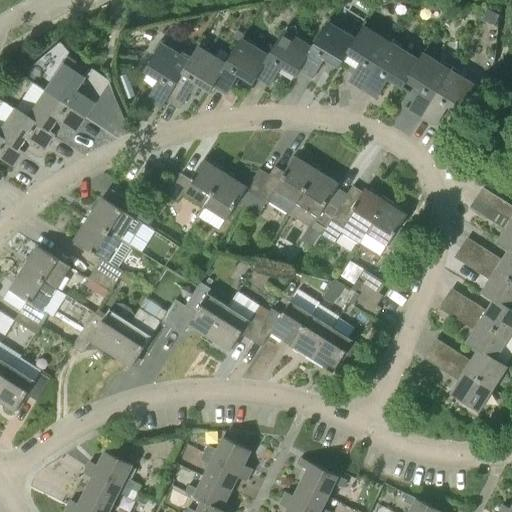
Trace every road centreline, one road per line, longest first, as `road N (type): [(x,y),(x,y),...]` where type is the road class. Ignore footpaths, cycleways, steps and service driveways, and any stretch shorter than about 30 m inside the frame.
road 1 (residential): [(366,429),(419,303),(432,205),(421,170),(384,134),(268,118),(195,127),(66,181),(0,236)]
road 2 (residential): [(0,476),(90,417),(174,393),(268,393),(366,429)]
road 3 (residential): [(366,429),(442,453),(511,448)]
